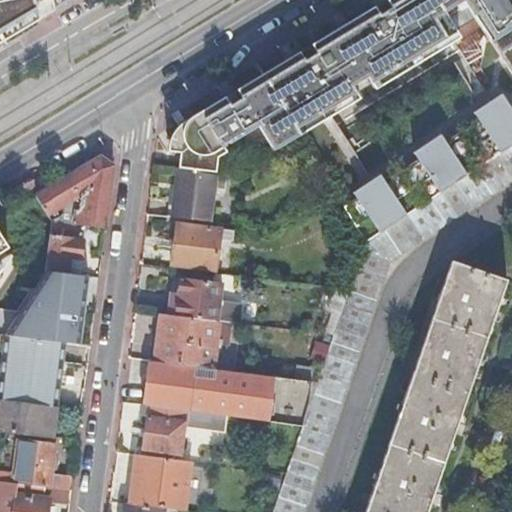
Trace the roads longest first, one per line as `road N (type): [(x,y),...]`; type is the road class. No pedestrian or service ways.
road 1 (residential): [(145,77),(89,511)]
road 2 (primary): [(145,77),(0,167)]
road 3 (primary): [(272,0),(145,77)]
road 4 (residential): [(119,0),(0,72)]
